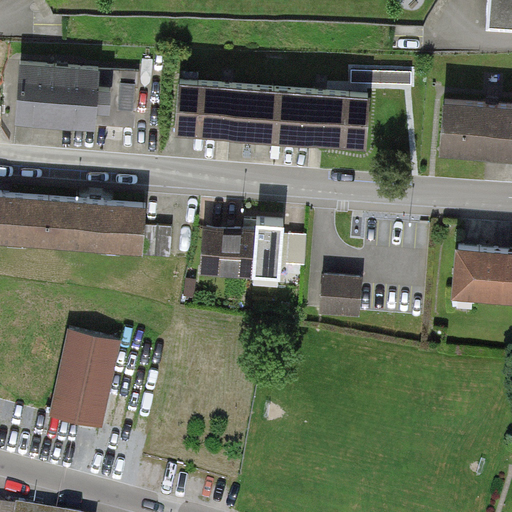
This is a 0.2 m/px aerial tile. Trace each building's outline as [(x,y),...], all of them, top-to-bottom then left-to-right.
[(511,22),(511,0),(493,0),(492,21),(511,22)] [(96,124),(98,72),(18,68),(15,120),(96,124)] [(367,139),(370,98),(177,85),(175,126),(367,139)] [(511,149),(511,109),(440,106),(438,146),(511,149)] [(0,235),(145,245),(148,204),(0,194),(0,235)] [(257,230),(201,227),(199,266),(255,268),(257,230)] [(307,234),(273,233),(272,261),(306,262),(307,234)] [(511,293),(511,251),(456,249),(454,291),(511,293)] [(362,278),(324,274),(320,308),(358,312),(362,278)] [(118,339),(67,329),(50,412),(101,422),(118,339)]
